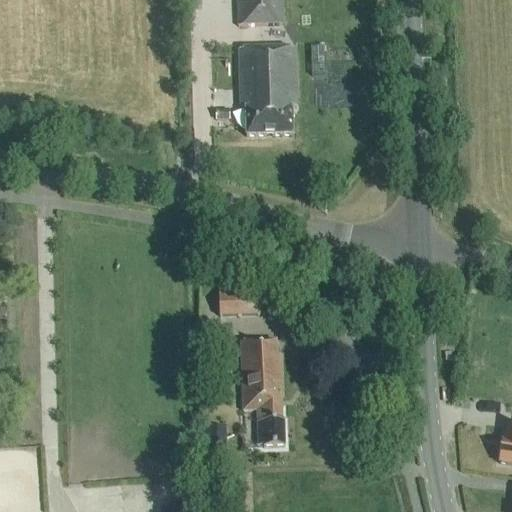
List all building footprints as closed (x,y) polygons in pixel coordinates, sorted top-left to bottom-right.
[(282,0),(237,0),(238,30),(284,29),(282,0)] [(295,51),(239,52),(240,112),(245,112),(246,139),(292,138),(291,111),(296,111),(295,51)] [(229,111),(215,112),(215,123),(229,122),(229,111)] [(259,295),(219,296),(220,320),(260,319),(259,295)] [(276,344),(241,345),(243,415),(258,414),(258,426),(264,426),(264,450),(285,450),(284,423),(282,423),(281,402),(284,402),(282,357),(277,357),(276,344)] [(503,442),(500,466),(511,467),(511,430),(506,429),(504,443),(503,442)] [(221,432),(207,433),(208,461),(222,460),(221,432)]
